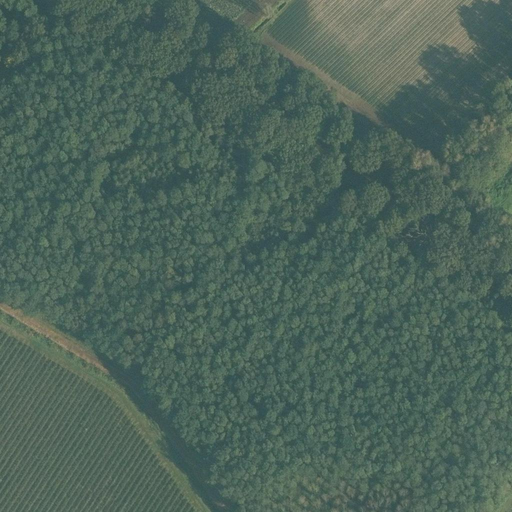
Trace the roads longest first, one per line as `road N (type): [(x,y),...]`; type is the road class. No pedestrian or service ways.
road 1 (track): [(511,306),(50,0)]
road 2 (track): [(0,326),(110,389),(199,511)]
